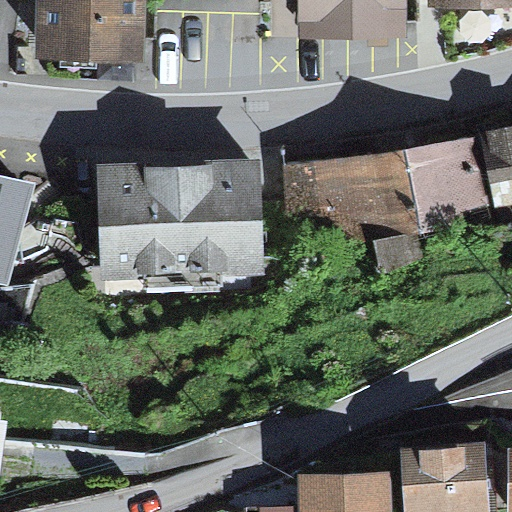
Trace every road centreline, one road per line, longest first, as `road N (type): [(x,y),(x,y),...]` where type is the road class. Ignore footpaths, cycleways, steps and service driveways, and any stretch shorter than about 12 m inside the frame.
road 1 (residential): [(0,123),(56,133),(287,120),(511,81)]
road 2 (residential): [(115,511),(294,445),(511,336)]
